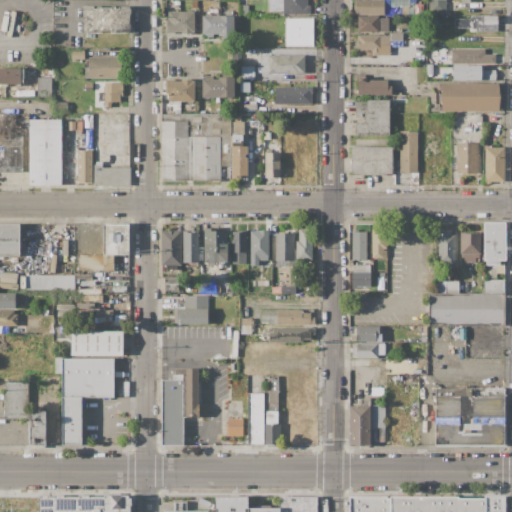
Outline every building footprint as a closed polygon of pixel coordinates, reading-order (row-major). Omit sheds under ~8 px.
[(239,0),(248,0),(248,16),(239,16),(239,0)] [(307,0),(307,5),(310,5),(310,13),(282,13),(282,11),(269,11),(269,0),(307,0)] [(355,0),(384,0),(384,15),(355,15),(355,0)] [(446,0),(446,14),(429,14),(429,0),(446,0)] [(83,6),(93,6),(93,8),(96,8),(96,6),(101,6),(101,8),(111,8),(111,6),(115,6),(115,8),(119,8),(119,6),(132,6),(131,14),(129,14),(129,25),(131,25),(131,34),(109,34),(109,31),(102,31),(102,34),(83,33),(81,28),(82,22),(86,22),(86,16),(83,16),(81,11),(83,6)] [(168,11),(194,11),(194,32),(191,32),(191,34),(181,34),(181,32),(174,32),(174,33),(165,33),(165,19),(168,19),(168,11)] [(201,15),(233,16),(233,36),(217,36),(217,33),(213,33),(213,37),(204,37),(204,33),(201,33),(201,15)] [(470,15),(497,15),(497,31),(470,31),(470,28),(454,28),(454,18),(470,18),(470,15)] [(357,16),(379,16),(379,18),(387,18),(387,31),(357,31),(357,16)] [(285,19),(313,19),(313,46),(284,46),(285,19)] [(416,32),(424,32),(423,41),(416,41),(416,32)] [(357,35),(390,35),(390,54),(371,54),(371,50),(360,50),(360,48),(357,48),(357,35)] [(451,48),(484,48),(484,54),(495,54),(495,64),(450,63),(451,48)] [(71,50),(84,51),(84,59),(71,59),(71,50)] [(414,54),(425,54),(425,63),(414,63),(414,54)] [(257,55),(305,55),(305,73),(296,73),(296,74),(272,74),(272,72),(260,72),(260,66),(257,66),(257,55)] [(88,57),(122,57),(121,79),(85,78),(85,67),(88,67),(88,57)] [(452,64),(483,64),(483,72),(481,72),(481,81),(452,81),(452,64)] [(239,66),(254,66),(254,81),(239,81),(239,66)] [(0,68),(24,68),(24,78),(20,78),(20,83),(0,83),(0,68)] [(357,76),(365,76),(365,79),(387,79),(387,86),(390,86),(390,96),(382,96),(382,95),(357,95),(357,76)] [(37,77),(52,77),(52,97),(37,97),(37,77)] [(201,79),(218,79),(218,77),(233,77),(233,97),(209,97),(209,99),(204,99),(204,97),(201,97),(201,79)] [(166,81),(181,81),(181,79),(193,80),(193,101),(192,101),(192,104),(187,104),(187,101),(178,101),(178,105),(173,105),(173,101),(168,101),(168,94),(166,94),(166,81)] [(104,82),(122,82),(122,95),(120,95),(119,102),(110,102),(110,107),(104,107),(104,101),(99,101),(99,92),(104,92),(104,82)] [(441,83),(499,83),(499,112),(440,111),(441,83)] [(275,87),(311,87),(311,104),(290,103),(290,107),(282,107),(282,103),(275,103),(275,87)] [(355,100),(389,100),(389,135),(355,135),(355,122),(364,122),(364,117),(355,117),(355,100)] [(54,102),(67,102),(67,112),(54,112),(54,102)] [(75,104),(83,104),(83,112),(75,112),(75,104)] [(160,113),(231,114),(230,166),(220,166),(220,180),(160,180),(160,113)] [(475,114),(483,114),(483,123),(475,123),(475,114)] [(29,119),(62,120),(61,185),(28,185),(29,119)] [(246,146),(246,178),(231,178),(231,122),(244,122),(244,137),(242,137),(242,146),(246,146)] [(399,131),(418,131),(418,172),(399,172),(399,131)] [(0,133),(23,134),(22,172),(0,172),(0,133)] [(455,142),(477,142),(477,173),(456,173),(455,142)] [(351,146),(392,146),(392,174),(351,174),(351,146)] [(484,147),(504,147),(504,181),(491,181),(491,184),(484,183),(484,147)] [(78,150),(92,150),(92,183),(78,183),(78,150)] [(264,150),(271,150),(271,153),(280,153),(280,177),(264,177),(264,150)] [(129,167),(129,186),(94,185),(94,165),(102,165),(102,167),(129,167)] [(483,222),(506,222),(506,231),(504,231),(504,241),(506,241),(506,260),(500,260),(500,264),(484,265),(483,222)] [(0,223),(19,223),(19,257),(4,257),(4,259),(0,259),(0,223)] [(103,223),(128,223),(128,255),(113,255),(113,270),(103,270),(103,223)] [(204,228),(211,228),(211,230),(227,230),(227,262),(204,262),(204,228)] [(298,228),(312,228),(312,260),(308,260),(308,263),(296,263),(296,241),(298,241),(298,228)] [(371,229),(386,228),(387,257),(371,258),(371,229)] [(250,231),(258,231),(258,229),(268,229),(268,260),(257,260),(257,266),(250,266),(250,231)] [(161,230),(181,230),(181,265),(176,265),(176,269),(161,269),(161,230)] [(182,231),(187,231),(187,232),(192,232),(192,230),(198,230),(198,267),(186,267),(186,262),(183,262),(182,231)] [(351,230),(358,230),(358,231),(366,231),(366,242),(367,242),(367,245),(366,245),(366,259),(352,260),(351,230)] [(231,232),(246,231),(246,264),(231,264),(231,232)] [(275,232),(293,232),(293,260),(285,260),(286,266),(276,266),(275,232)] [(438,232),(451,232),(451,235),(455,235),(455,245),(457,245),(457,265),(439,265),(438,232)] [(460,233),(480,233),(480,253),(479,253),(479,257),(475,257),(475,263),(464,263),(463,257),(461,257),(461,254),(460,254),(460,233)] [(52,254),(57,255),(54,272),(49,272),(52,254)] [(78,256),(91,256),(91,255),(100,255),(100,261),(102,261),(102,270),(93,270),(93,279),(77,279),(77,270),(78,270),(78,256)] [(351,265),(366,265),(366,271),(370,271),(370,286),(362,286),(362,289),(352,289),(351,265)] [(487,265),(497,265),(497,279),(487,279),(487,265)] [(426,268),(434,268),(434,278),(426,278),(426,268)] [(26,274),(75,274),(75,294),(26,294),(26,274)] [(164,276),(176,276),(176,287),(164,287),(164,276)] [(198,279),(214,279),(215,293),(198,294),(198,279)] [(483,280),(504,279),(504,293),(483,293),(483,280)] [(428,293),(445,293),(445,280),(459,280),(459,293),(500,294),(504,309),(501,325),(428,326),(428,293)] [(0,282),(18,285),(17,290),(0,287),(0,282)] [(107,284),(115,284),(115,286),(125,286),(125,292),(107,292),(107,284)] [(223,284),(231,284),(231,294),(223,294),(223,284)] [(272,286),(280,286),(280,294),(272,294),(272,286)] [(0,293),(15,293),(15,309),(0,309),(0,293)] [(184,295),(207,295),(207,324),(179,324),(179,322),(174,322),(174,310),(177,310),(177,308),(184,308),(184,295)] [(276,309),(302,309),(302,312),(309,312),(310,318),(314,318),(314,324),(268,325),(268,322),(260,322),(260,310),(276,310),(276,309)] [(0,310),(13,310),(13,314),(17,314),(17,326),(0,326),(0,310)] [(239,318),(251,318),(251,320),(253,320),(253,332),(251,332),(251,334),(239,333),(239,318)] [(355,325),(379,326),(378,334),(381,334),(381,341),(358,341),(358,334),(355,334),(355,325)] [(272,327),(313,327),(314,335),(310,335),(310,339),(301,339),(301,342),(269,343),(269,333),(272,332),(272,327)] [(71,330),(123,330),(123,355),(71,356),(71,330)] [(356,343),(384,343),(384,354),(377,354),(377,358),(356,357),(356,356),(352,356),(352,346),(356,346),(356,343)] [(475,352),(483,352),(483,364),(475,364),(475,352)] [(54,358),(113,358),(113,398),(108,398),(108,400),(102,400),(102,397),(81,397),(81,398),(84,398),(84,407),(81,407),(81,447),(74,447),(74,445),(61,445),(61,373),(54,373),(54,358)] [(160,380),(182,380),(183,375),(174,375),(174,368),(198,368),(197,403),(199,403),(199,406),(207,406),(207,415),(199,415),(199,417),(183,417),(183,445),(161,444),(160,380)] [(270,375),(278,375),(278,391),(271,391),(270,375)] [(4,381),(28,382),(28,418),(3,417),(4,381)] [(118,381),(128,381),(128,397),(118,397),(118,381)] [(434,388),(455,388),(455,385),(466,385),(466,388),(505,388),(504,445),(434,445),(434,388)] [(265,391),(277,391),(278,423),(265,423),(265,412),(263,411),(264,403),(265,403),(265,391)] [(263,393),(263,444),(247,445),(247,419),(246,419),(246,412),(247,412),(247,409),(246,409),(246,398),(247,398),(247,397),(246,397),(246,393),(263,393)] [(348,406),(359,406),(359,397),(370,397),(369,446),(348,446),(348,406)] [(383,430),(384,405),(370,404),(369,430),(383,430)] [(29,411),(45,411),(45,447),(29,447),(29,411)] [(227,418),(243,419),(242,436),(227,435),(227,433),(226,433),(226,426),(227,426),(227,418)] [(280,444),(263,444),(264,424),(280,424),(280,444)] [(38,511),(38,497),(39,497),(39,495),(47,495),(47,497),(54,497),(54,495),(63,495),(63,497),(79,497),(79,495),(88,495),(88,497),(104,497),(104,495),(110,495),(110,496),(122,496),(122,495),(129,495),(129,497),(131,497),(131,506),(130,506),(130,511),(38,511)] [(390,511),(390,496),(457,496),(457,499),(484,498),(484,495),(506,495),(506,511),(390,511)] [(215,496),(247,496),(247,508),(279,508),(279,511),(217,511),(217,510),(215,510),(215,496)] [(279,511),(279,508),(279,496),(316,496),(316,511),(279,511)] [(349,511),(349,497),(386,497),(386,511),(349,511)]
